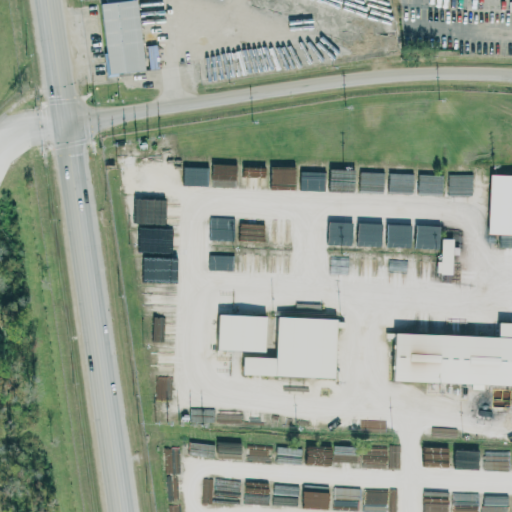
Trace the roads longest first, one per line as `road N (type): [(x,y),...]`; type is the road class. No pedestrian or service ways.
road 1 (secondary): [(127,511),(53,0)]
road 2 (residential): [(73,126),(387,77),(511,75)]
